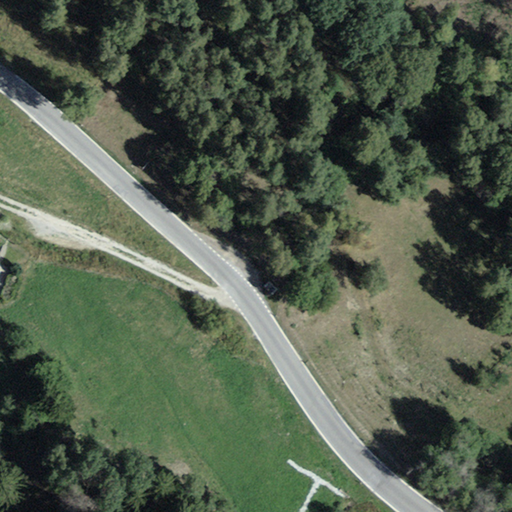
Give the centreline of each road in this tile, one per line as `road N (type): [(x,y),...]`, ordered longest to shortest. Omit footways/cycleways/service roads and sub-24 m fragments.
road 1 (tertiary): [(417,511),(370,482),(251,298),(0,83)]
road 2 (track): [(251,298),(206,299),(0,218)]
